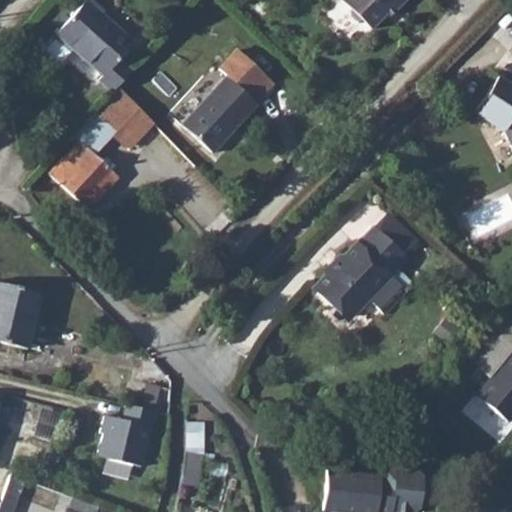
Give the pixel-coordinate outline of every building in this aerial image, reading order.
[(122,68),(136,81),(157,58),(143,45),(158,29),(123,0),(96,0),(79,18),(125,64),(122,68)] [(342,0),(350,10),(349,11),(361,24),(365,21),(372,29),(395,7),(401,12),(413,0),(342,0)] [(248,76),(265,57),(248,41),(231,60),(238,67),(194,116),(225,145),(270,96),(248,76)] [(511,83),(499,76),(477,112),(505,128),(511,144),(511,83)] [(132,85),(85,136),(91,142),(63,171),(94,202),(122,173),(106,156),(128,133),(122,128),(149,101),(132,85)] [(386,280),(424,246),(382,211),(354,245),(351,243),(336,259),(333,256),(325,263),(329,267),(313,283),(312,298),(323,309),(337,310),(349,321),(365,304),(381,320),(397,304),(381,289),(389,282),(386,280)] [(0,338),(22,344),(36,289),(0,279),(0,338)] [(511,317),(505,310),(504,310),(466,356),(488,374),(511,343),(511,317)] [(511,417),(511,353),(470,398),(507,424),(511,417)] [(146,382),(140,406),(160,411),(166,387),(146,382)] [(121,421),(103,417),(99,433),(103,434),(97,458),(106,461),(131,467),(139,469),(154,412),(126,405),(121,421)] [(197,485),(201,453),(187,451),(185,469),(187,469),(185,483),(197,485)] [(128,480),(131,467),(106,461),(103,474),(128,480)] [(389,510),(392,471),(327,464),(321,504),(389,510)] [(14,474),(0,510),(0,511),(16,511),(29,479),(14,474)]
